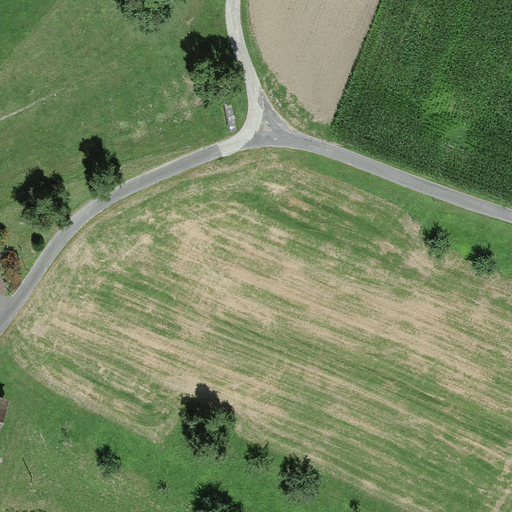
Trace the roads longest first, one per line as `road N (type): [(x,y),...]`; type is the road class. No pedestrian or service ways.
road 1 (track): [(0,327),(84,224),(159,177),(261,135),(231,0)]
road 2 (track): [(511,218),(261,135)]
